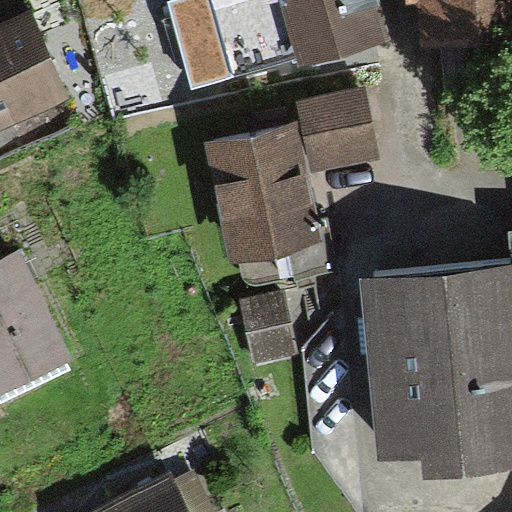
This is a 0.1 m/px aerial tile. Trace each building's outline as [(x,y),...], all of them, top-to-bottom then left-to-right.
[(173,0),(199,87),(391,32),(381,0),(173,0)] [(511,0),(414,0),(418,44),(437,42),(443,106),(511,99),(511,0)] [(0,130),(70,100),(30,8),(0,21),(0,130)] [(296,103),(300,124),(310,180),(380,167),(366,92),(296,103)] [(300,124),(208,141),(231,263),(286,252),(292,286),(339,278),(328,223),(319,224),(310,180),(300,124)] [(18,252),(0,260),(0,400),(72,367),(18,252)] [(511,253),(357,266),(372,458),(417,454),(418,467),(511,459),(511,253)] [(282,289),(239,300),(254,367),(298,356),(282,289)] [(170,473),(94,511),(211,511),(214,511),(196,477),(177,487),(170,473)]
